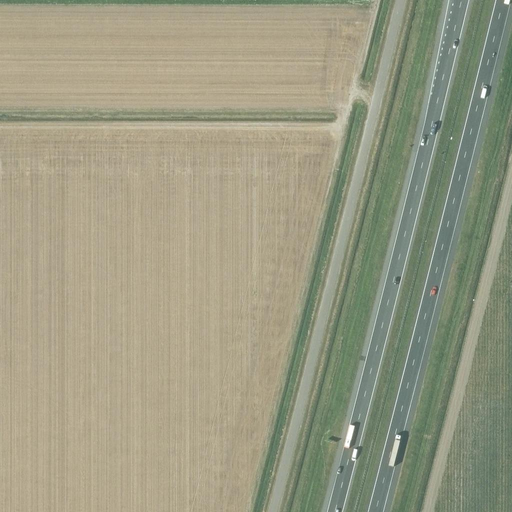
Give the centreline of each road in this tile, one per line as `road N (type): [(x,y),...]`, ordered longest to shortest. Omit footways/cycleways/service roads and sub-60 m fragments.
road 1 (unclassified): [(272,511),(400,0)]
road 2 (motorway): [(374,511),(502,0)]
road 3 (motorway): [(461,0),(333,511)]
